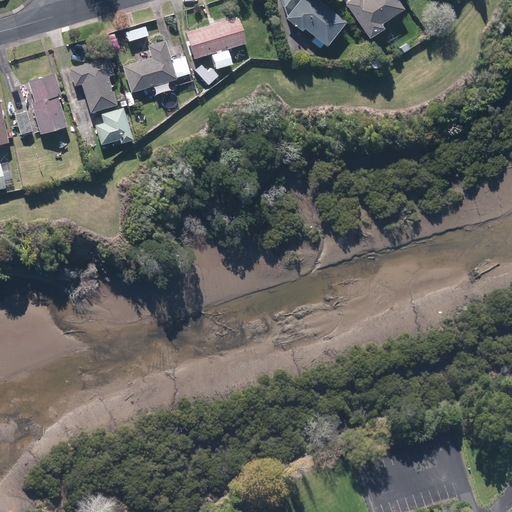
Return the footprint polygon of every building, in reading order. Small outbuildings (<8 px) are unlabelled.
[(339,24),(310,0),(297,0),(281,19),(296,32),(298,29),(319,47),(339,24)] [(349,0),(341,5),(362,40),(377,31),(374,25),(397,11),(389,0),(349,0)] [(182,34),(189,60),(241,45),(233,19),(182,34)] [(119,69),(126,94),(172,80),(171,79),(185,74),(181,59),(166,63),(160,43),(145,48),(149,60),(119,69)] [(207,57),(210,70),(226,66),(222,52),(207,57)] [(104,60),(66,71),(70,87),(78,85),(86,114),(112,106),(103,77),(108,76),(104,60)] [(208,69),(204,73),(197,66),(191,72),(204,86),(215,75),(208,69)] [(55,72),(30,79),(37,101),(35,102),(43,131),(68,124),(59,94),(61,93),(55,72)] [(0,142),(10,140),(0,94),(0,142)] [(96,115),(99,124),(90,126),(96,146),(114,141),(115,145),(128,142),(118,109),(96,115)] [(27,110),(16,113),(22,133),(33,129),(27,110)] [(20,169),(18,159),(9,160),(11,170),(20,169)]
